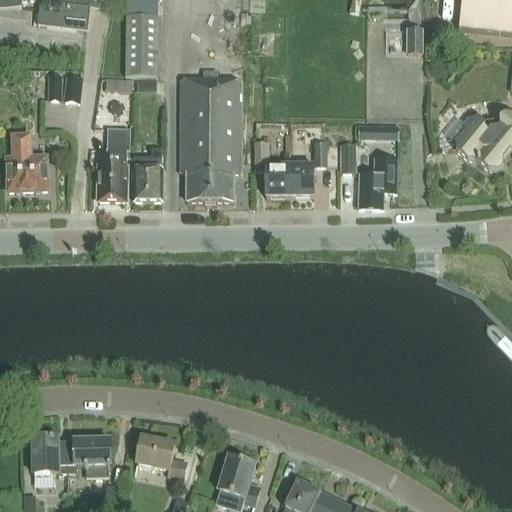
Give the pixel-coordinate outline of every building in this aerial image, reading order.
[(47,0),(0,0),(0,8),(22,11),(23,1),(47,4),(47,0)] [(91,9),(90,11),(41,6),(38,30),(88,36),(91,11),(99,12),(100,0),(91,0),(91,4),(91,9)] [(47,0),(47,4),(91,9),(91,4),(55,0),(47,0)] [(279,32),(279,0),(249,0),(249,31),(279,32)] [(511,0),(463,0),(460,35),(511,41),(511,0)] [(159,82),(160,22),(127,22),(126,82),(159,82)] [(422,59),(422,34),(408,34),(408,59),(422,59)] [(50,81),(50,105),(63,106),(64,81),(50,81)] [(84,84),(82,83),(68,82),(65,106),(80,108),(84,84)] [(133,96),(133,85),(122,85),(121,96),(133,96)] [(187,207),(233,207),(233,179),(240,179),(240,85),(180,85),(180,179),(187,179),(187,207)] [(137,86),(137,96),(156,96),(156,86),(137,86)] [(511,116),(506,118),(501,123),(500,127),(485,128),(485,127),(478,121),(474,122),(471,121),(463,129),(465,138),(455,147),(456,156),(469,165),(474,165),(489,176),(500,174),(504,170),(503,164),(511,154),(511,116)] [(371,136),(371,131),(360,131),(360,142),(365,142),(371,136)] [(99,167),(98,206),(127,207),(127,155),(129,155),(130,135),(111,135),(111,151),(110,167),(99,167)] [(9,197),(47,196),(46,161),(33,161),(32,139),(12,140),(12,162),(9,162),(9,197)] [(254,170),(268,170),(268,148),(254,148),(254,170)] [(327,149),(315,149),(315,173),(327,173),(327,149)] [(353,149),(341,149),(341,179),(353,179),(353,149)] [(134,207),(163,207),(164,152),(153,152),(153,163),(135,163),(134,207)] [(266,203),(290,202),(291,172),(291,158),(285,159),(285,172),(267,172),(266,203)] [(384,215),(385,197),(397,198),(399,165),(376,163),(375,179),(361,178),(359,214),(384,215)] [(290,202),(314,202),(315,172),(291,172),(290,202)] [(35,480),(68,480),(67,447),(59,447),(59,443),(35,443),(35,480)] [(185,486),(188,471),(173,467),(176,451),(143,444),(137,469),(170,476),(169,483),(185,486)] [(112,446),(67,447),(68,480),(77,480),(77,472),(86,472),(86,483),(108,483),(108,471),(112,471),(112,446)] [(220,495),(216,510),(222,511),(242,511),(243,509),(252,511),(254,511),(260,493),(248,490),(254,469),(229,462),(219,495),(220,495)] [(324,511),(330,502),(298,487),(285,511),(324,511)] [(106,491),(102,511),(114,511),(119,494),(106,491)] [(27,511),(39,511),(39,501),(27,501),(27,511)] [(350,511),(330,502),(324,511),(350,511)]
